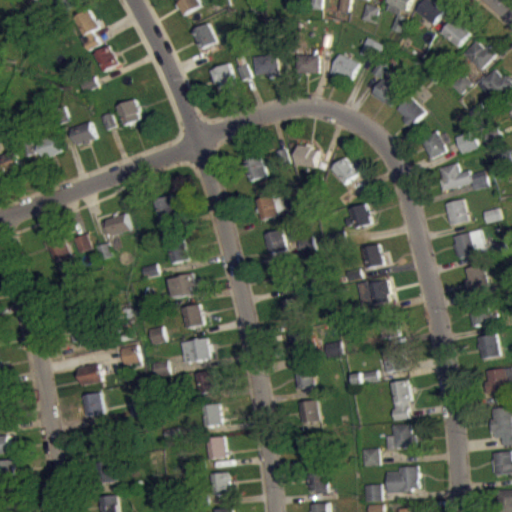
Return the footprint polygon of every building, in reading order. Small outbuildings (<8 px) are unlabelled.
[(74,19),(86,9),(79,0),(66,0),(62,4),(74,19)] [(187,24),(205,15),(196,0),(187,0),(177,6),(187,24)] [(381,3),(382,0),(361,0),(359,7),(372,11),(375,1),(381,3)] [(394,0),(389,18),(410,25),(417,0),(394,0)] [(326,3),(315,2),(315,18),(325,19),(326,3)] [(354,6),(344,5),(342,20),(352,21),(354,6)] [(419,21),(437,34),(448,20),(430,6),(419,21)] [(382,16),(369,13),(365,29),(378,32),(382,16)] [(103,52),(96,41),(102,37),(91,18),(75,28),(86,46),(83,48),(90,60),(103,52)] [(444,43),(462,56),(473,42),(455,28),(444,43)] [(203,58),(220,52),(212,32),(195,39),(203,58)] [(377,69),(385,54),(371,47),(363,62),(377,69)] [(467,63),(483,80),(498,65),(482,48),(467,63)] [(106,82),(122,73),(112,54),(96,63),(106,82)] [(281,58),(269,59),(269,65),(258,65),(258,83),(281,83),(281,58)] [(363,72),(342,63),(333,81),(354,91),(363,72)] [(322,82),(322,65),(300,64),(300,82),(322,82)] [(375,103),(389,113),(405,90),(389,78),(390,76),(382,71),(375,81),(385,88),(375,103)] [(222,100),(240,93),(232,72),(214,79),(222,100)] [(254,87),(250,73),(240,76),(244,90),(254,87)] [(511,99),(511,88),(509,84),(505,86),(500,79),(485,88),(498,109),(511,99)] [(415,136),(429,121),(412,105),(399,120),(415,136)] [(126,135),(144,130),(138,109),(119,115),(126,135)] [(119,136),(114,121),(104,125),(109,139),(119,136)] [(78,157),(100,149),(93,130),(71,138),(78,157)] [(448,154),(453,151),(446,138),(425,150),(435,169),(451,160),(448,154)] [(460,145),(465,163),(483,158),(477,140),(460,145)] [(66,162),(62,146),(37,152),(40,168),(66,162)] [(299,174),(319,177),(322,158),(302,155),(299,174)] [(278,160),(282,174),(292,171),(289,158),(278,160)] [(0,163),(0,170),(0,182),(18,182),(18,163),(0,163)] [(249,168),(253,190),(270,186),(266,165),(249,168)] [(336,176),(346,194),(361,185),(350,167),(336,176)] [(476,193),(477,200),(490,197),(487,181),(473,183),(472,180),(463,182),(461,172),(442,177),(447,199),(476,193)] [(156,210),(163,233),(181,227),(173,204),(156,210)] [(260,208),(264,228),(281,225),(277,205),(260,208)] [(472,231),(468,208),(449,212),(454,234),(472,231)] [(355,226),(350,228),(352,237),(375,232),(370,213),(353,217),(355,226)] [(505,229),(503,218),(487,221),(489,232),(505,229)] [(108,247),(134,240),(129,222),(103,228),(108,247)] [(268,243),(272,264),(289,260),(290,267),(319,261),(317,247),(289,252),(286,239),(268,243)] [(489,260),(484,239),(455,246),(461,268),(489,260)] [(82,263),(95,259),(89,243),(76,247),(82,263)] [(52,254),(63,289),(81,283),(70,248),(52,254)] [(103,270),(115,266),(111,252),(99,256),(103,270)] [(386,275),(384,254),(368,256),(370,277),(386,275)] [(172,262),(176,275),(193,270),(188,257),(172,262)] [(300,295),(294,272),(276,277),(282,299),(300,295)] [(492,297),(486,273),(468,278),(475,302),(492,297)] [(200,303),(196,283),(173,288),(178,308),(200,303)] [(389,286),(361,293),(368,318),(396,311),(389,286)] [(308,328),(306,308),(286,309),(287,329),(308,328)] [(473,310),(473,334),(497,333),(497,309),(473,310)] [(206,335),(204,314),(186,316),(189,337),(206,335)] [(78,334),(84,356),(99,352),(93,330),(78,334)] [(402,335),(386,334),(385,347),(401,348),(402,335)] [(292,342),(293,365),(312,365),(312,342),(292,342)] [(483,368),(502,366),(500,343),(481,345),(483,368)] [(184,351),(188,372),(214,368),(211,347),(184,351)] [(123,357),(126,376),(144,372),(140,354),(123,357)] [(407,378),(403,358),(386,361),(390,382),(407,378)] [(156,371),(157,387),(172,386),(171,370),(156,371)] [(105,391),(102,373),(80,377),(84,395),(105,391)] [(318,397),(317,376),(299,376),(300,398),(318,397)] [(511,377),(489,378),(490,401),(511,400),(511,377)] [(220,401),(218,380),(199,381),(202,403),(220,401)] [(382,391),(381,380),(356,382),(357,393),(382,391)] [(398,429),(415,428),(412,390),(395,391),(398,429)] [(307,439),(324,436),(320,409),(303,412),(307,439)] [(209,436),(226,433),(223,413),(205,415),(209,436)] [(511,454),(511,416),(495,417),(496,447),(506,447),(506,455),(511,454)] [(396,444),(390,444),(391,458),(417,457),(416,433),(396,434),(396,444)] [(12,445),(0,445),(0,462),(12,462),(12,445)] [(211,447),(212,468),(229,467),(228,446),(211,447)] [(309,465),(326,465),(325,449),(309,449),(309,465)] [(366,458),(366,476),(383,475),(382,457),(366,458)] [(511,460),(495,462),(497,485),(511,483),(511,460)] [(14,469),(0,469),(0,490),(15,490),(14,469)] [(119,491),(117,470),(101,472),(104,493),(119,491)] [(421,475),(403,476),(403,481),(390,481),(391,501),(422,500),(421,475)] [(331,501),(331,479),(313,479),(314,502),(331,501)] [(215,504),(234,503),(233,482),(215,483),(215,504)] [(385,493),(368,494),(369,511),(386,510),(385,493)] [(511,511),(511,498),(501,499),(500,511),(511,511)]
